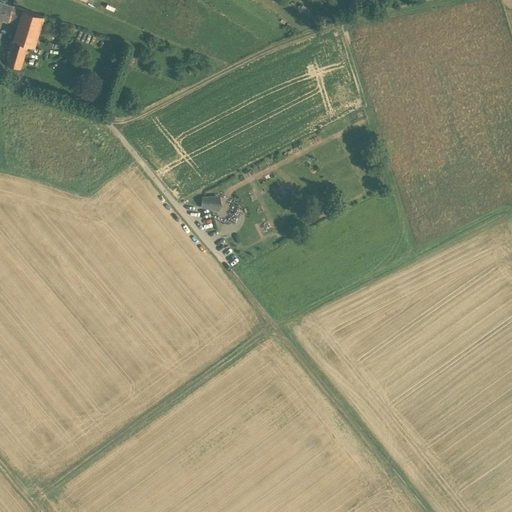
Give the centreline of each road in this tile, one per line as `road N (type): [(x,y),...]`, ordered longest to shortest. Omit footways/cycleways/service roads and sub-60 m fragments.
road 1 (track): [(511,207),(276,327),(34,502),(0,461)]
road 2 (track): [(448,0),(305,34),(124,121),(105,122)]
road 3 (track): [(235,277),(426,511)]
road 4 (track): [(137,158),(81,198),(0,169),(4,81)]
